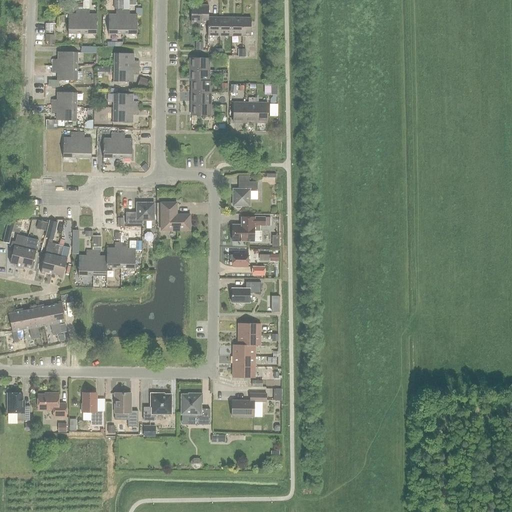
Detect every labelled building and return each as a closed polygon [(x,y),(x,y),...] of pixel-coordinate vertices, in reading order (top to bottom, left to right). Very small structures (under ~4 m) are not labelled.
[(123,9),(122,0),(114,0),(114,9),(123,9)] [(191,6),(191,24),(199,24),(200,6),(191,6)] [(208,18),(208,6),(200,6),(199,24),(208,24),(208,18)] [(68,15),(68,34),(82,34),(82,10),(76,10),(76,15),(68,15)] [(82,10),(82,34),(96,34),(97,15),(89,15),(89,10),(82,10)] [(108,15),(108,35),(122,35),(123,10),(116,10),(116,15),(108,15)] [(129,16),(129,10),(123,10),(122,35),(137,35),(137,17),(137,16),(136,16),(129,16)] [(218,18),(208,18),(208,24),(208,36),(218,36),(218,18)] [(218,18),(218,36),(229,37),(229,19),(218,18)] [(229,19),(229,37),(240,37),(240,19),(229,19)] [(240,19),(240,37),(251,37),(251,19),(240,19)] [(46,37),(46,46),(55,46),(55,37),(46,37)] [(52,60),(52,67),(77,67),(77,53),(58,53),(58,60),(52,60)] [(114,54),(114,68),(139,69),(139,62),(133,62),(134,54),(114,54)] [(190,59),(190,70),(208,71),(208,59),(190,59)] [(52,67),(52,73),(58,74),(57,81),(77,81),(77,67),(52,67)] [(114,68),(114,82),(133,83),(133,75),(139,75),(139,69),(114,68)] [(190,70),(190,82),(192,82),(208,82),(208,71),(190,70)] [(147,89),(150,81),(142,79),(139,87),(147,89)] [(192,82),(192,93),(210,93),(210,82),(208,82),(192,82)] [(52,100),(52,107),(76,108),(76,93),(57,93),(57,100),(52,100)] [(192,93),(192,104),(210,104),(210,93),(192,93)] [(114,94),(113,109),(138,109),(138,102),(133,102),(133,95),(114,94)] [(192,104),(192,116),(210,117),(210,104),(192,104)] [(233,104),(233,122),(244,122),(245,104),(233,104)] [(245,104),(244,122),(256,123),(256,105),(245,104)] [(256,105),(256,123),(267,123),(268,105),(256,105)] [(52,107),(51,114),(57,114),(57,121),(76,122),(76,108),(52,107)] [(113,109),(113,123),(132,123),(132,116),(138,116),(138,109),(113,109)] [(86,123),(84,124),(84,129),(93,129),(93,120),(91,120),(89,121),(88,122),(86,123)] [(46,121),(46,130),(57,130),(57,121),(46,121)] [(63,139),(63,158),(77,158),(78,134),(71,134),(71,139),(63,139)] [(78,134),(77,158),(91,158),(92,139),(84,139),(84,134),(78,134)] [(104,139),(103,159),(117,159),(118,134),(111,134),(111,140),(104,139)] [(118,134),(117,159),(132,159),(132,140),(125,140),(125,134),(118,134)] [(149,168),(145,164),(141,168),(145,172),(149,168)] [(233,190),(233,207),(236,207),(236,208),(236,209),(240,209),(241,208),(241,207),(250,207),(250,190),(257,190),(257,183),(241,183),(241,190),(233,190)] [(126,213),(126,225),(137,225),(137,221),(144,221),(154,221),(154,204),(137,204),(137,213),(126,213)] [(161,204),(161,231),(190,231),(190,215),(177,216),(176,204),(161,204)] [(265,218),(251,218),(242,218),(242,226),(232,226),(232,242),(254,242),(254,226),(270,226),(271,218),(265,218)] [(4,243),(9,244),(15,221),(9,220),(7,228),(6,228),(5,230),(7,230),(4,243)] [(46,231),(48,224),(40,222),(38,229),(46,231)] [(54,240),(58,224),(50,222),(46,238),(54,240)] [(20,269),(27,238),(17,235),(15,243),(12,242),(10,250),(13,250),(10,264),(17,266),(17,268),(20,269)] [(102,248),(102,237),(94,237),(93,252),(100,252),(100,248),(102,248)] [(27,238),(20,269),(24,269),(24,267),(31,269),(32,269),(39,240),(38,240),(38,241),(27,238)] [(52,274),(59,246),(48,243),(45,254),(40,274),(41,274),(45,275),(45,272),(52,274)] [(107,249),(107,257),(107,268),(121,269),(121,244),(114,244),(114,249),(107,249)] [(121,244),(121,269),(135,269),(135,251),(135,250),(129,250),(128,250),(128,244),(121,244)] [(62,279),(67,259),(61,258),(63,247),(59,246),(52,274),(59,276),(59,278),(62,279)] [(79,257),(78,276),(93,276),(93,252),(86,251),(86,257),(79,257)] [(93,252),(93,276),(107,276),(107,268),(107,257),(100,257),(100,252),(93,252)] [(248,268),(248,254),(232,254),(232,268),(248,268)] [(260,294),(260,283),(245,283),(245,289),(232,289),(231,303),(250,304),(250,294),(260,294)] [(58,305),(51,306),(57,335),(61,334),(59,323),(65,322),(62,302),(58,303),(58,305)] [(37,309),(30,311),(36,339),(40,338),(38,327),(44,326),(40,306),(37,307),(37,309)] [(44,306),(40,306),(44,326),(50,325),(53,336),(57,335),(51,306),(44,308),(44,306)] [(16,313),(9,315),(14,343),(19,343),(17,331),(23,330),(19,310),(16,311),(16,313)] [(23,310),(19,310),(23,330),(29,329),(31,340),(36,339),(30,311),(23,312),(23,310)] [(238,324),(238,335),(260,335),(260,324),(238,324)] [(238,346),(255,346),(260,347),(260,335),(238,335),(238,346)] [(233,346),(233,357),(255,357),(255,346),(238,346),(233,346)] [(233,357),(233,368),(255,368),(255,357),(233,357)] [(233,368),(232,379),(255,379),(255,368),(233,368)] [(22,394),(7,394),(7,408),(7,414),(19,414),(19,421),(31,421),(31,406),(28,406),(28,403),(22,403),(22,394)] [(59,394),(50,394),(50,395),(38,395),(38,411),(53,411),(53,418),(66,418),(66,404),(58,404),(59,394)] [(96,394),(83,394),(83,404),(81,404),(81,413),(91,413),(91,426),(102,426),(102,412),(96,412),(96,394)] [(131,394),(115,394),(115,414),(128,414),(128,427),(138,427),(138,412),(131,412),(131,394)] [(164,394),(150,394),(150,408),(143,408),(143,421),(154,421),(154,415),(171,415),(171,395),(164,395),(164,394)] [(202,394),(188,394),(188,395),(181,395),(181,415),(196,415),(196,425),(210,425),(210,410),(201,409),(201,404),(202,404),(202,394)] [(266,394),(250,394),(250,402),(232,401),(232,417),(254,418),(254,403),(266,403),(266,394)] [(58,431),(66,431),(66,422),(58,422),(58,431)] [(143,436),(155,436),(156,427),(143,427),(143,436)] [(199,459),(194,459),(190,463),(190,466),(193,469),(199,469),(202,466),(202,463),(199,459)]
